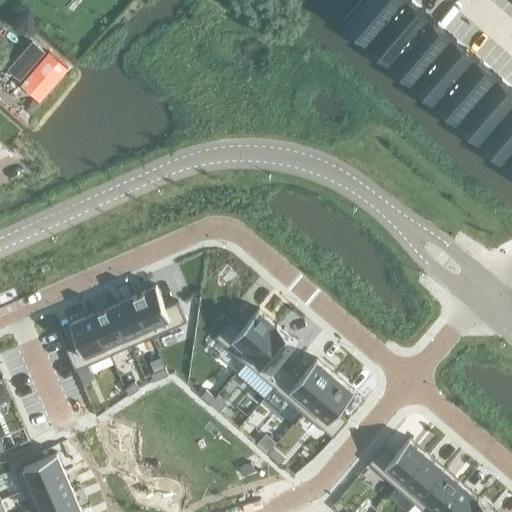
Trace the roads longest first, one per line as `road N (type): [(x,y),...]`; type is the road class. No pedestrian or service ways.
road 1 (residential): [(0,318),(189,235),(223,228),(263,253),(407,380)]
road 2 (unclassified): [(394,222),(326,170),(231,157),(166,171),(0,245)]
road 3 (residential): [(260,511),(325,475),(407,380)]
road 4 (residential): [(407,380),(511,468)]
